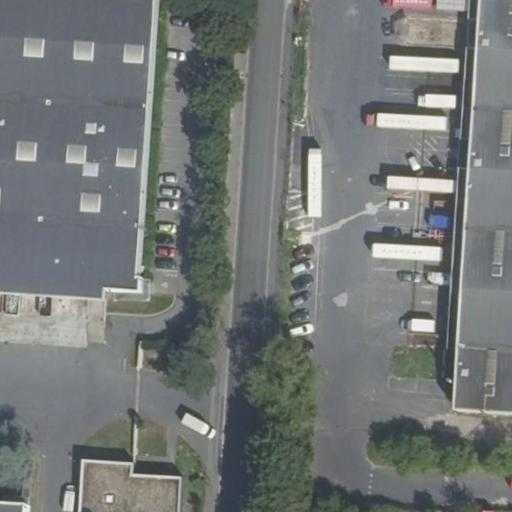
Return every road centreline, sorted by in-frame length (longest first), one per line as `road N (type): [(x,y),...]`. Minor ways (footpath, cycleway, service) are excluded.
road 1 (residential): [(270,0),(237,511)]
road 2 (unknown): [(345,376),(343,436),(360,475),(406,504),(511,511)]
road 3 (unknown): [(354,141),(345,376)]
road 4 (unknown): [(345,376),(441,408),(511,419)]
road 5 (unknown): [(354,141),(359,0)]
